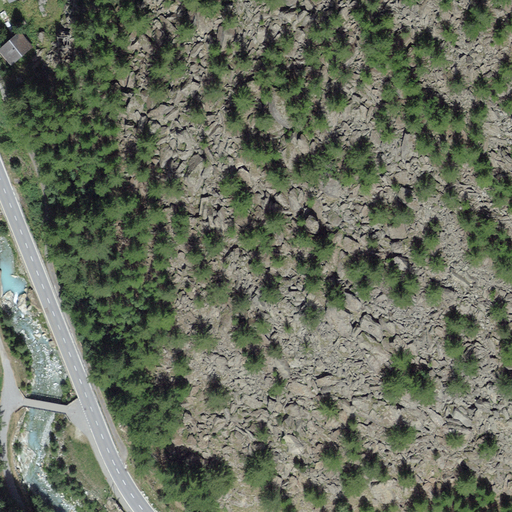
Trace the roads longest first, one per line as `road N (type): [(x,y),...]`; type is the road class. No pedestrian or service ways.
road 1 (tertiary): [(22,240),(92,415)]
road 2 (residential): [(22,240),(41,228),(44,190),(0,81)]
road 3 (track): [(32,511),(7,452),(10,400),(0,348)]
